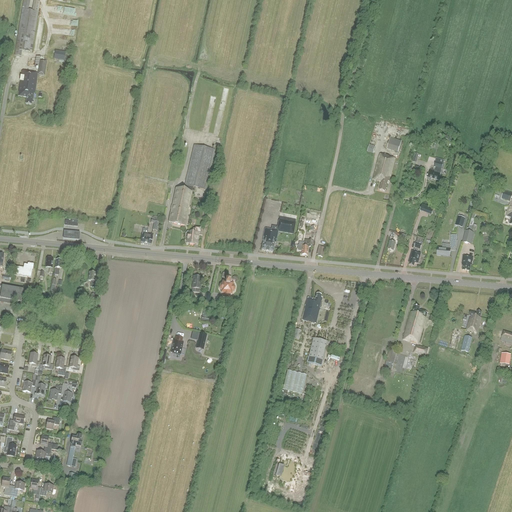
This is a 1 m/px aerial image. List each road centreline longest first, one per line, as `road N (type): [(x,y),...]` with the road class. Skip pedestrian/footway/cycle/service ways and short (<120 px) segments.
road 1 (tertiary): [(511,286),(0,238)]
road 2 (track): [(310,268),(370,0)]
road 3 (residential): [(37,407),(13,393),(22,340),(78,350)]
